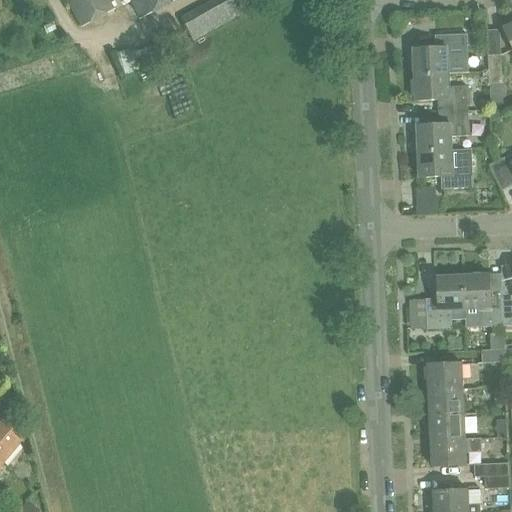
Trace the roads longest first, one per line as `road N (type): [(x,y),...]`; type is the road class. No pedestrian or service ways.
road 1 (residential): [(383,511),(369,230)]
road 2 (residential): [(369,230),(359,0)]
road 3 (residential): [(369,230),(511,225)]
